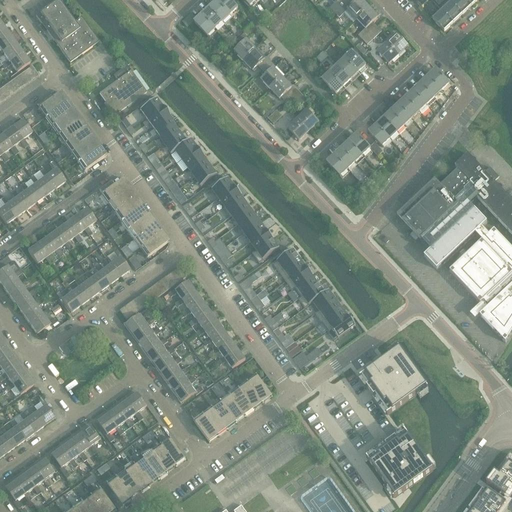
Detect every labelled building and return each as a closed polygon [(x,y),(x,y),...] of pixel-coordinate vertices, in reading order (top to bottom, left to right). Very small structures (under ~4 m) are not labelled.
[(218,0),(216,2),(230,17),(238,9),(228,0),(218,0)] [(330,0),(335,5),(330,9),(335,14),(349,0),(330,0)] [(350,0),(349,0),(335,14),(339,19),(344,14),(353,23),(356,20),(368,9),(360,0),(358,0),(354,4),(350,0)] [(419,0),(416,4),(420,8),(428,0),(419,0)] [(445,0),(437,7),(441,12),(453,24),(462,15),(450,3),(451,3),(448,0),(445,0)] [(450,3),(462,15),(471,7),(464,0),(453,0),(451,3),(450,3)] [(45,31),(52,40),(69,64),(98,43),(80,18),(73,24),(57,2),(36,17),(41,25),(38,27),(42,33),(45,31)] [(209,9),(223,24),(230,17),(216,2),(209,9)] [(202,16),(215,30),(223,24),(209,9),(202,16)] [(365,29),(362,32),(367,37),(376,28),(372,23),(378,18),(368,9),(356,20),(365,29)] [(443,33),(453,24),(441,12),(432,21),(439,28),(439,29),(440,31),(441,30),(443,33)] [(190,15),(182,22),(187,28),(195,20),(190,15)] [(208,38),(215,30),(202,16),(194,23),(208,38)] [(1,25),(0,25),(0,40),(8,35),(1,25)] [(235,52),(244,62),(256,51),(247,42),(249,39),(257,31),(252,25),(243,33),(244,34),(235,42),(240,47),(235,52)] [(376,28),(367,37),(372,42),(381,33),(376,28)] [(367,46),(372,42),(367,37),(362,32),(358,36),(367,46)] [(8,35),(0,40),(0,50),(1,52),(0,52),(0,55),(15,44),(8,35)] [(386,44),(398,56),(407,47),(396,35),(386,44)] [(15,44),(0,55),(0,58),(4,55),(8,62),(2,67),(3,68),(22,54),(15,44)] [(359,44),(355,48),(363,56),(366,52),(359,44)] [(388,65),(398,56),(386,44),(377,53),(388,65)] [(256,51),(244,62),(253,72),(258,67),(262,71),(271,63),(266,58),(264,60),(256,51)] [(344,60),(358,75),(366,68),(352,53),(344,60)] [(22,54),(3,68),(4,70),(11,65),(17,73),(30,64),(22,54)] [(337,67),(351,82),(358,75),(344,60),(337,67)] [(261,81),(270,90),(282,79),(274,70),(276,68),(271,63),(262,71),(267,76),(261,81)] [(26,71),(33,80),(39,77),(32,67),(26,71)] [(117,81),(99,94),(107,106),(107,107),(109,110),(110,110),(115,116),(146,94),(138,83),(127,67),(113,76),(117,81)] [(330,74),(344,89),(351,82),(337,67),(330,74)] [(22,74),(29,84),(33,80),(26,71),(22,74)] [(428,78),(441,93),(449,85),(435,71),(428,78)] [(17,78),(24,87),(29,84),(22,74),(17,78)] [(322,81),(336,96),(344,89),(330,74),(322,81)] [(12,81),(19,91),(24,87),(17,78),(12,81)] [(421,85),(434,99),(441,93),(428,78),(421,85)] [(282,79),(270,90),(279,100),(285,95),(289,100),(298,92),(293,87),(291,89),(282,79)] [(7,85),(14,94),(19,91),(12,81),(7,85)] [(2,88),(9,98),(14,94),(7,85),(2,88)] [(413,92),(427,106),(434,99),(421,85),(413,92)] [(0,89),(0,95),(4,101),(9,98),(2,88),(0,89)] [(298,92),(289,100),(294,105),(303,97),(298,92)] [(406,99),(419,113),(427,106),(413,92),(406,99)] [(58,96),(38,110),(45,119),(64,105),(58,96)] [(303,97),(294,105),(298,110),(307,101),(303,97)] [(155,99),(139,111),(145,120),(162,108),(161,108),(155,99)] [(398,106),(412,120),(419,113),(406,99),(398,106)] [(64,105),(45,119),(51,128),(71,114),(64,105)] [(391,113),(405,127),(412,120),(398,106),(391,113)] [(162,108),(145,120),(152,129),(169,117),(162,108)] [(297,120),(309,133),(319,124),(307,111),(297,120)] [(376,127),(390,141),(397,134),(384,120),(383,120),(377,113),(373,116),(379,124),(376,127)] [(384,120),(397,134),(405,127),(391,113),(384,120)] [(71,114),(51,128),(58,137),(77,122),(71,114)] [(169,117),(152,129),(158,138),(175,126),(168,117),(169,117)] [(297,120),(287,129),(299,142),(309,133),(297,120)] [(12,129),(26,148),(28,147),(24,140),(32,134),(22,121),(12,129)] [(77,122),(58,137),(64,146),(84,132),(77,122)] [(175,126),(158,138),(165,146),(181,135),(175,126)] [(382,149),(390,141),(376,127),(368,134),(382,149)] [(3,136),(17,155),(18,154),(14,147),(20,143),(25,149),(26,148),(12,129),(3,136)] [(84,132),(64,146),(71,154),(90,140),(84,132)] [(181,135),(165,146),(171,155),(191,141),(191,140),(187,143),(181,135)] [(0,137),(0,152),(7,162),(9,161),(4,154),(10,150),(15,156),(17,155),(3,136),(0,137)] [(349,143),(363,158),(371,150),(357,136),(349,143)] [(90,140),(71,154),(77,163),(96,149),(90,140)] [(191,141),(171,155),(175,152),(181,161),(198,149),(198,148),(197,149),(191,141)] [(342,150),(356,164),(363,158),(349,143),(342,150)] [(379,155),(383,151),(375,143),(371,147),(379,155)] [(96,149),(77,163),(84,173),(103,159),(96,149)] [(198,149),(181,161),(188,170),(205,157),(198,149)] [(334,157),(348,171),(356,164),(342,150),(334,157)] [(420,241),(425,246),(469,205),(476,199),(511,236),(511,200),(511,201),(494,183),(496,181),(499,178),(490,168),(487,171),(485,173),(468,156),(455,168),(457,170),(440,187),(435,181),(397,216),(420,241)] [(205,157),(188,170),(194,178),(210,167),(204,158),(205,158),(205,157)] [(340,179),(348,171),(334,157),(327,164),(340,179)] [(41,171),(55,190),(65,183),(56,170),(58,170),(53,162),(49,165),(54,171),(48,176),(43,169),(41,171)] [(210,167),(194,178),(201,188),(217,176),(210,167)] [(31,178),(45,197),(55,190),(41,171),(39,172),(44,179),(38,183),(33,176),(31,178)] [(22,185),(35,204),(45,197),(31,178),(30,179),(34,186),(28,190),(24,183),(22,185)] [(228,179),(212,191),(218,200),(235,187),(234,188),(228,179)] [(101,196),(107,205),(129,189),(122,180),(101,196)] [(12,192),(26,211),(35,204),(22,185),(20,186),(25,193),(18,197),(14,190),(12,192)] [(235,187),(218,200),(224,209),(242,196),(235,187)] [(127,191),(107,205),(114,214),(133,200),(127,191)] [(2,199),(16,219),(26,211),(12,192),(10,193),(15,200),(8,204),(4,198),(2,199)] [(90,196),(84,201),(87,205),(94,201),(90,196)] [(242,196),(224,209),(231,217),(247,205),(241,197),(242,196)] [(0,200),(5,207),(0,210),(0,218),(6,226),(16,219),(2,199),(0,200)] [(133,200),(114,214),(120,223),(140,209),(133,200)] [(247,205),(231,217),(237,226),(253,214),(247,205)] [(425,246),(430,251),(424,257),(436,270),(475,234),(481,241),(449,272),(480,304),(482,302),(487,308),(479,316),(505,343),(511,332),(511,249),(493,230),(489,235),(482,228),(486,223),(469,205),(425,246)] [(76,217),(90,236),(92,235),(88,229),(96,223),(86,209),(76,217)] [(140,209),(120,223),(127,232),(146,218),(140,209)] [(182,212),(177,215),(188,233),(193,229),(182,212)] [(253,214),(237,226),(243,235),(260,223),(253,214)] [(67,224),(81,243),(82,242),(78,236),(84,231),(88,238),(90,236),(76,217),(67,224)] [(146,218),(127,232),(133,241),(153,227),(146,218)] [(260,223),(243,235),(250,244),(267,231),(266,231),(260,223)] [(57,231),(71,250),(73,249),(68,243),(74,238),(79,245),(81,243),(67,224),(57,231)] [(153,227),(133,241),(140,250),(159,236),(153,227)] [(112,229),(107,233),(112,240),(113,241),(118,238),(112,229)] [(47,238),(61,257),(63,256),(58,250),(64,245),(69,252),(71,250),(57,231),(47,238)] [(267,231),(250,244),(256,252),(252,255),(273,240),(267,231)] [(190,236),(204,254),(209,251),(195,232),(190,236)] [(159,236),(140,250),(146,259),(166,245),(159,236)] [(37,245),(51,264),(53,263),(48,257),(55,252),(59,259),(61,257),(47,238),(37,245)] [(273,240),(252,255),(259,264),(279,250),(273,241),(273,240)] [(36,265),(35,265),(35,266),(40,273),(43,270),(38,264),(45,259),(49,266),(51,264),(37,245),(27,252),(36,265)] [(126,246),(120,250),(126,259),(132,255),(126,246)] [(105,259),(119,279),(130,271),(120,259),(122,258),(117,251),(113,253),(118,260),(112,264),(107,258),(105,259)] [(293,251),(272,265),(279,274),(299,260),(293,251)] [(96,266),(110,286),(119,279),(105,259),(103,260),(108,267),(102,271),(97,265),(96,266)] [(299,260),(279,274),(285,283),(306,268),(305,268),(299,260)] [(86,273),(100,293),(110,286),(96,266),(94,267),(98,274),(92,278),(88,272),(86,273)] [(0,271),(0,285),(1,287),(20,272),(19,271),(13,275),(7,267),(0,271)] [(173,272),(180,282),(185,278),(178,268),(173,272)] [(306,268),(285,283),(292,292),(313,277),(306,268)] [(20,272),(1,287),(8,296),(27,282),(26,280),(20,285),(15,279),(22,274),(20,272)] [(168,276),(175,285),(180,282),(173,272),(168,276)] [(76,280),(90,300),(100,293),(86,273),(84,274),(88,281),(82,285),(78,279),(76,280)] [(240,274),(234,279),(237,284),(244,279),(240,274)] [(163,279),(170,289),(175,285),(168,276),(163,279)] [(313,277),(292,292),(294,291),(300,299),(298,300),(298,301),(318,286),(312,277),(313,277)] [(158,283),(165,292),(170,289),(163,279),(158,283)] [(249,279),(239,286),(243,291),(252,284),(249,279)] [(66,287),(80,307),(90,300),(76,280),(74,281),(79,288),(73,292),(68,286),(66,287)] [(27,282),(8,296),(15,306),(34,292),(33,290),(27,295),(22,288),(29,284),(27,282)] [(175,290),(167,295),(170,298),(177,293),(181,300),(174,304),(176,306),(195,292),(188,282),(176,291),(175,290)] [(153,286),(160,296),(165,292),(158,283),(153,286)] [(148,290),(155,299),(160,296),(153,286),(148,290)] [(318,286),(298,301),(305,309),(329,292),(329,291),(325,294),(318,286)] [(65,290),(59,294),(63,299),(61,301),(70,314),(80,307),(66,287),(64,289),(65,290)] [(144,293),(151,303),(155,299),(148,290),(144,293)] [(34,292),(15,306),(22,315),(41,301),(40,300),(34,304),(30,298),(36,294),(34,292)] [(195,292),(176,306),(177,308),(184,303),(188,309),(182,314),(183,316),(202,302),(195,292)] [(329,292),(305,309),(305,310),(311,305),(317,313),(315,315),(335,300),(329,292)] [(139,297),(146,306),(151,303),(144,293),(139,297)] [(257,296),(250,301),(254,306),(260,301),(257,296)] [(134,300),(141,310),(146,306),(139,297),(134,300)] [(129,304),(136,313),(141,310),(134,300),(129,304)] [(335,300),(315,315),(321,324),(341,309),(335,300)] [(41,301),(22,315),(29,325),(48,311),(47,309),(41,314),(37,308),(43,303),(41,301)] [(260,301),(254,306),(257,311),(264,306),(260,301)] [(202,302),(183,316),(184,318),(191,313),(195,319),(189,324),(190,326),(209,312),(202,302)] [(124,307),(131,317),(136,313),(129,304),(124,307)] [(57,306),(51,311),(53,314),(60,309),(57,306)] [(126,321),(131,317),(124,307),(119,311),(126,321)] [(341,309),(321,324),(327,332),(327,333),(349,317),(348,317),(348,318),(341,309)] [(48,311),(29,325),(36,335),(49,326),(50,327),(57,322),(54,319),(48,324),(44,317),(50,313),(48,311)] [(209,312),(190,326),(191,327),(198,322),(202,329),(196,334),(197,336),(216,322),(209,312)] [(125,325),(132,335),(152,321),(151,319),(144,324),(138,316),(125,325)] [(349,317),(327,333),(333,342),(355,327),(349,317)] [(271,320),(266,324),(270,329),(277,324),(273,319),(271,320)] [(152,321),(132,335),(139,345),(159,331),(158,329),(151,334),(147,327),(153,323),(152,321)] [(216,322),(197,336),(198,337),(205,332),(209,338),(203,343),(204,345),(224,331),(216,322)] [(159,331),(139,345),(147,355),(166,341),(165,339),(159,343),(154,337),(160,332),(159,331)] [(224,331),(204,345),(205,347),(212,342),(217,348),(210,353),(211,355),(231,341),(224,331)] [(166,341),(147,355),(154,365),(173,350),(172,349),(166,353),(161,347),(167,342),(166,341)] [(231,341),(211,355),(213,357),(219,352),(224,358),(217,363),(218,365),(238,351),(231,341)] [(5,347),(0,350),(0,365),(12,357),(5,347)] [(298,347),(288,354),(292,359),(301,352),(298,347)] [(173,350),(154,365),(161,374),(180,360),(179,358),(173,363),(168,356),(174,352),(173,350)] [(385,360),(361,377),(389,416),(415,396),(417,395),(426,388),(399,350),(395,353),(385,360)] [(238,351),(218,365),(220,366),(226,361),(233,370),(245,361),(238,351)] [(301,354),(293,360),(300,370),(309,363),(301,354)] [(12,357),(0,365),(0,368),(4,374),(0,377),(0,379),(19,366),(12,357)] [(180,360),(161,374),(168,384),(187,370),(186,368),(180,372),(175,366),(181,362),(180,360)] [(19,366),(0,379),(0,381),(1,382),(7,378),(11,384),(5,389),(6,390),(26,376),(19,366)] [(187,370),(168,384),(175,394),(194,380),(193,378),(187,382),(182,376),(188,372),(187,370)] [(26,376),(6,390),(7,392),(14,387),(20,396),(33,386),(26,376)] [(256,376),(247,382),(261,402),(271,395),(256,376)] [(75,390),(85,384),(82,380),(73,386),(75,390)] [(194,380),(175,394),(182,404),(195,395),(196,396),(203,391),(200,388),(194,392),(189,386),(196,381),(194,380)] [(247,382),(238,389),(252,409),(261,402),(247,382)] [(238,389),(229,395),(243,415),(252,409),(238,389)] [(127,401),(141,421),(143,419),(139,413),(147,407),(137,394),(127,401)] [(229,395),(220,402),(235,421),(243,415),(229,395)] [(31,407),(45,426),(55,419),(46,407),(47,406),(42,398),(38,401),(43,408),(37,412),(32,406),(31,407)] [(117,408),(131,428),(133,427),(129,420),(135,416),(139,422),(141,421),(127,401),(117,408)] [(220,402),(211,408),(226,428),(235,421),(220,402)] [(21,414),(35,433),(45,426),(31,407),(29,408),(34,415),(27,419),(22,413),(21,414)] [(107,415),(122,435),(124,434),(119,427),(125,423),(130,429),(131,428),(117,408),(107,415)] [(211,408),(203,415),(217,434),(226,428),(211,408)] [(11,421),(25,440),(35,433),(21,414),(19,415),(24,422),(18,426),(13,420),(11,421)] [(107,435),(105,436),(110,443),(114,441),(109,435),(115,430),(120,436),(122,435),(107,415),(97,423),(107,435)] [(203,415),(193,421),(208,441),(217,434),(203,415)] [(1,428),(15,447),(25,440),(11,421),(9,422),(14,429),(8,433),(3,427),(1,428)] [(81,435),(95,454),(97,453),(93,447),(101,441),(91,427),(81,435)] [(0,446),(6,455),(15,447),(1,428),(0,428),(0,429),(4,436),(0,439),(0,446)] [(405,433),(367,461),(395,499),(433,471),(405,433)] [(149,434),(142,439),(146,444),(152,439),(149,434)] [(72,442),(86,461),(88,460),(83,454),(89,449),(94,455),(95,454),(81,435),(72,442)] [(170,439),(160,445),(175,465),(184,458),(170,439)] [(62,449),(76,468),(78,467),(73,461),(79,456),(84,463),(86,461),(72,442),(62,449)] [(118,442),(113,446),(117,452),(122,448),(118,442)] [(160,445),(152,452),(166,472),(175,465),(160,445)] [(74,470),(76,468),(62,449),(52,456),(61,468),(59,469),(65,477),(68,474),(63,468),(70,463),(74,470)] [(152,452),(143,458),(157,478),(166,472),(152,452)] [(486,490),(469,511),(502,511),(507,505),(509,507),(511,502),(511,457),(489,487),(494,490),(491,494),(486,490)] [(143,458),(134,465),(148,484),(157,478),(143,458)] [(36,468),(50,487),(51,486),(47,480),(55,474),(46,461),(36,468)] [(106,465),(101,469),(104,474),(110,470),(109,469),(106,465)] [(134,465),(125,471),(139,491),(148,484),(134,465)] [(26,475),(40,494),(42,493),(37,487),(43,482),(48,489),(50,487),(36,468),(26,475)] [(125,471),(116,478),(130,497),(139,491),(125,471)] [(16,482),(30,501),(31,500),(27,494),(33,490),(38,496),(40,494),(26,475),(16,482)] [(116,478),(107,485),(121,504),(130,497),(116,478)] [(15,502),(13,503),(19,510),(22,507),(18,501),(24,497),(28,503),(30,501),(16,482),(6,490),(15,502)] [(100,489),(91,496),(102,511),(110,511),(115,509),(100,489)] [(102,511),(91,496),(82,502),(89,511),(102,511)] [(89,511),(82,502),(73,509),(75,511),(89,511)]
